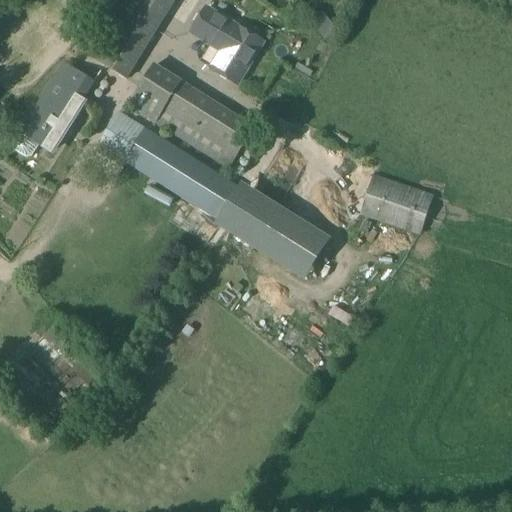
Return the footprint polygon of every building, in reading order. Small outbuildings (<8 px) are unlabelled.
[(178,0),(126,0),(90,61),(127,84),(159,34),(178,0)] [(213,75),(236,88),(261,46),(205,13),(192,35),(225,54),(213,75)] [(64,66),(20,137),(16,134),(8,145),(11,149),(24,160),(28,158),(36,147),(52,157),(95,85),(64,66)] [(253,130),(215,106),(152,66),(126,107),(139,116),(227,172),(253,130)] [(292,111),(296,102),(278,94),(285,78),(266,70),(256,96),(292,111)] [(119,115),(99,148),(218,224),(240,192),(119,115)] [(278,205),(292,155),(267,148),(253,198),(278,205)] [(359,219),(420,240),(434,199),(373,178),(359,219)] [(315,284),(329,275),(323,266),(309,275),(315,284)] [(50,328),(39,338),(59,359),(69,349),(50,328)]
